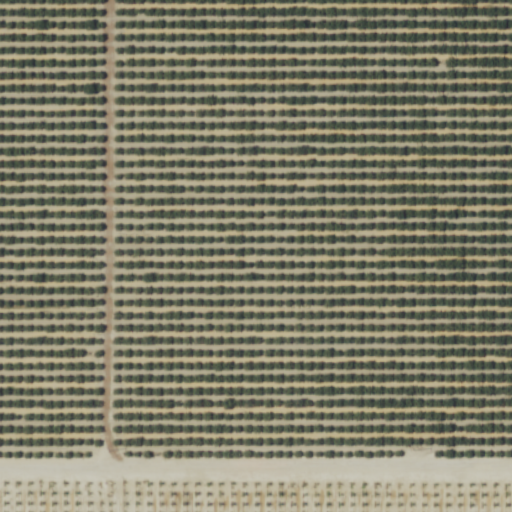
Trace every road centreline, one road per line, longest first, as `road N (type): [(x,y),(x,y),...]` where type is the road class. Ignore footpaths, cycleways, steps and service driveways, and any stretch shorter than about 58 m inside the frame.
road 1 (track): [(0,471),(511,470)]
road 2 (track): [(99,471),(101,0)]
